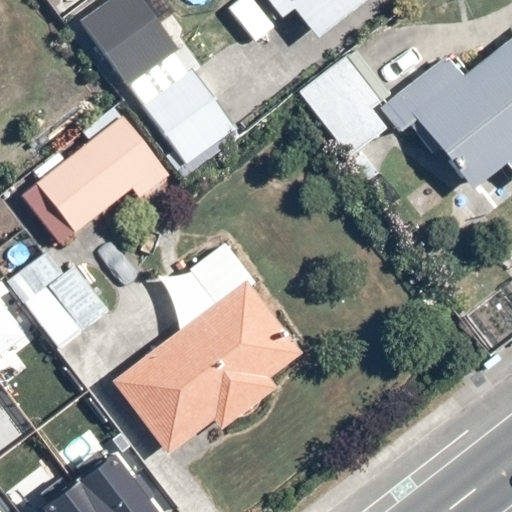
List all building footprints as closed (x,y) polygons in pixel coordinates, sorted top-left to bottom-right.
[(281,17),(282,18),(294,8),(320,41),(370,0),(227,0),(223,3),(250,40),(281,17)] [(386,118),(395,130),(404,123),(428,153),(435,148),(465,188),(502,160),(511,173),(511,30),(454,74),(436,51),(377,96),(340,48),(291,85),(342,151),(386,118)] [(233,127),(170,44),(123,80),(186,163),(233,127)] [(165,175),(117,106),(30,166),(35,173),(15,187),(54,243),(56,242),(131,189),(136,196),(165,175)] [(252,278),(219,233),(185,259),(181,254),(155,273),(177,333),(113,380),(168,455),(216,420),(224,431),(277,391),(268,378),(300,354),(246,282),(252,278)] [(62,267),(48,246),(5,275),(37,322),(56,350),(107,316),(69,262),(62,267)] [(78,389),(32,330),(1,354),(47,413),(78,389)] [(13,438),(0,447),(0,511),(100,511),(41,432),(21,448),(13,438)]
